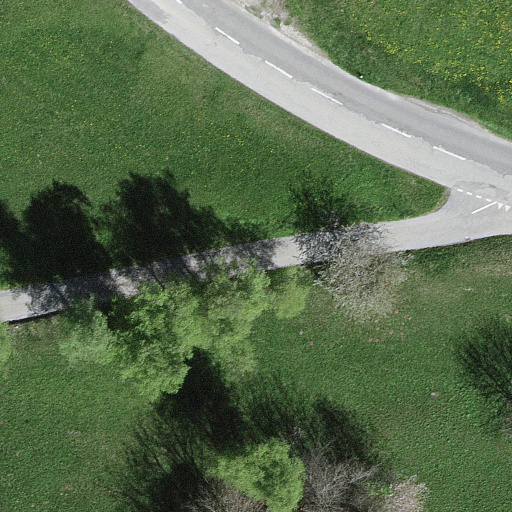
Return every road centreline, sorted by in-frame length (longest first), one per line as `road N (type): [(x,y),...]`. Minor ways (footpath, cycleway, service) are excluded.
road 1 (unclassified): [(511,176),(471,218),(0,304)]
road 2 (tertiary): [(511,176),(386,127),(270,64),(180,0)]
